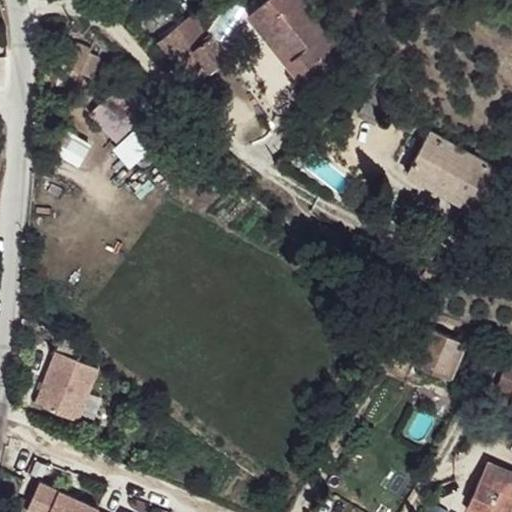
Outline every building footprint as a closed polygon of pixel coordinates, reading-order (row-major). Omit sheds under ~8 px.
[(265,0),(257,6),(298,55),(294,58),(308,76),(343,49),(304,4),(307,0),(265,0)] [(257,6),(248,14),(302,82),(308,76),(294,58),(298,55),(257,6)] [(197,11),(178,27),(194,49),(214,37),(208,27),(197,11)] [(178,27),(163,40),(179,60),(194,50),(194,49),(178,27)] [(231,59),(214,37),(194,49),(213,72),(231,59)] [(81,43),(69,68),(93,77),(102,55),(92,53),(94,47),(81,43)] [(194,50),(179,60),(199,84),(213,72),(194,49),(194,50)] [(116,77),(89,123),(118,141),(146,94),(116,77)] [(374,89),(358,114),(376,124),(392,99),(374,89)] [(110,141),(134,170),(162,147),(138,118),(110,141)] [(501,171),(431,131),(408,173),(477,213),(501,171)] [(421,364),(450,377),(465,343),(431,328),(425,342),(416,363),(421,364)] [(399,355),(416,363),(425,342),(408,334),(399,355)] [(100,368),(58,351),(37,404),(80,420),(81,417),(95,422),(104,399),(90,393),(100,368)] [(511,362),(509,361),(497,388),(511,394),(511,362)] [(446,386),(450,377),(421,364),(417,373),(446,386)] [(468,509),(474,511),(491,511),(492,511),(493,511),(511,511),(511,472),(489,463),(468,509)] [(99,511),(40,485),(28,511),(99,511)]
